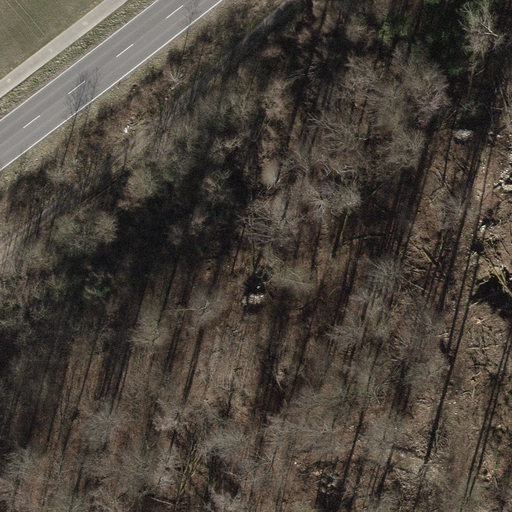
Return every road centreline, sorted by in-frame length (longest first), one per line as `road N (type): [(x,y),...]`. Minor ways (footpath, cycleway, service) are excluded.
road 1 (track): [(332,0),(155,131),(0,267)]
road 2 (primary): [(173,0),(0,133)]
